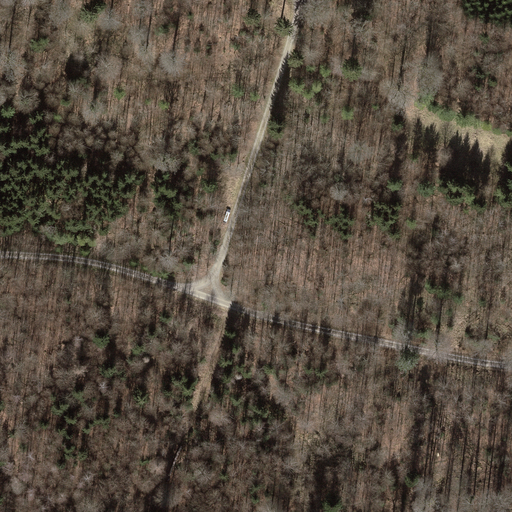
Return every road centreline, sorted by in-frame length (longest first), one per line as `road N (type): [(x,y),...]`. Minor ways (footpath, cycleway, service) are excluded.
road 1 (track): [(210,294),(292,322),(511,366)]
road 2 (track): [(210,294),(298,0)]
road 3 (track): [(0,253),(82,258),(210,294)]
